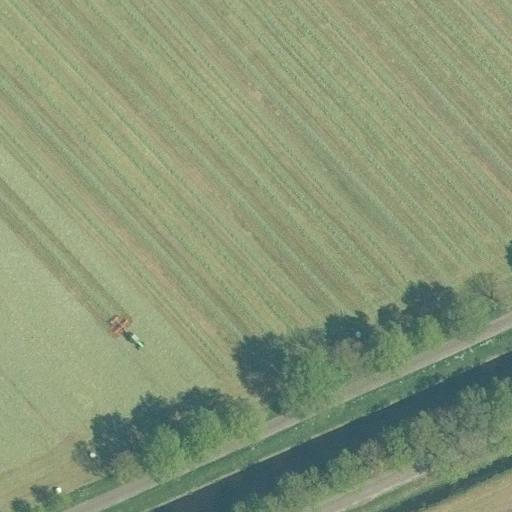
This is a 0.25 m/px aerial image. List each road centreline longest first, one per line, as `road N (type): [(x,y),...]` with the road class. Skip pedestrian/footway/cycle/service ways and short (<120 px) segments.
road 1 (unclassified): [(95,511),(511,325)]
road 2 (unclassified): [(336,511),(511,433)]
